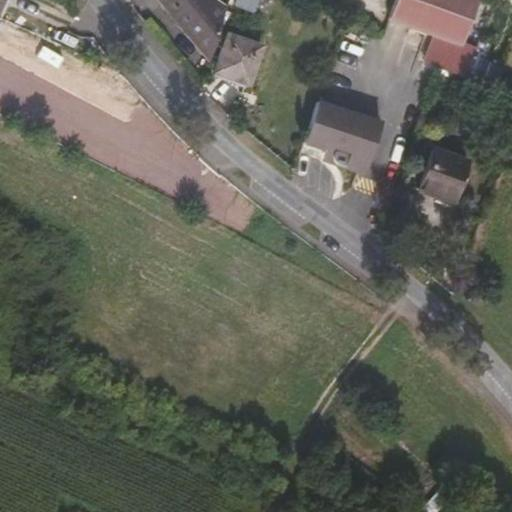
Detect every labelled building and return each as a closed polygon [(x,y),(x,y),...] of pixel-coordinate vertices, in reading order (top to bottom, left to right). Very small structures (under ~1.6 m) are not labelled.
[(0,0),(0,22),(2,24),(11,0),(0,0)] [(149,0),(199,68),(206,74),(224,13),(204,0),(149,0)] [(265,15),(272,0),(232,0),(233,0),(265,15)] [(401,0),(392,28),(464,52),(481,2),(476,0),(401,0)] [(259,54),(226,42),(213,78),(247,92),(259,54)] [(464,81),(496,95),(500,85),(474,75),(477,70),(469,67),(464,81)] [(318,108),(304,151),(324,158),(322,161),(329,164),(329,168),(329,171),(333,173),(362,183),(380,131),(318,108)] [(418,198),(453,211),(470,165),(435,151),(418,198)] [(380,215),(391,218),(395,206),(385,202),(380,215)]
